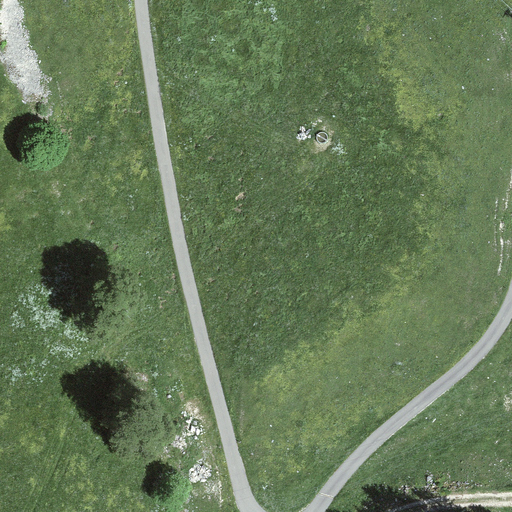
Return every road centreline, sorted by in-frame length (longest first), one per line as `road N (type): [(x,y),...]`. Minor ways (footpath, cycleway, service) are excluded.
road 1 (track): [(255,511),(174,215),(139,0)]
road 2 (track): [(511,306),(466,365),(355,459),(319,511)]
